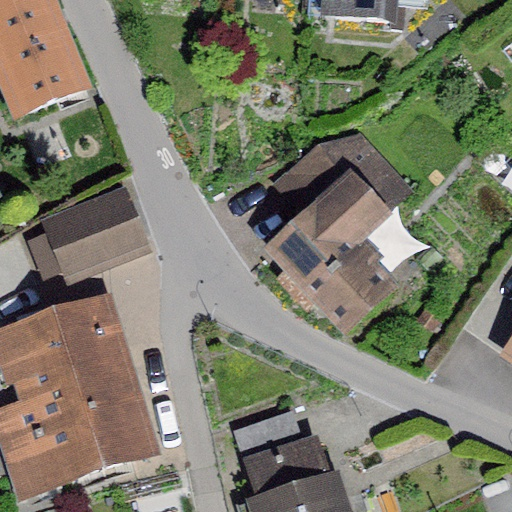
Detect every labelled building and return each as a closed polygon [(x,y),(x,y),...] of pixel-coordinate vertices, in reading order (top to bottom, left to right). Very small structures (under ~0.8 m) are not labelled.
[(20,115),(83,90),(46,0),(0,0),(0,72),(3,71),(20,115)] [(337,0),(336,18),(391,23),(393,0),(337,0)] [(311,217),(273,252),(348,333),(389,295),(369,273),(379,264),(359,242),(405,200),(360,151),(334,164),(323,154),(286,187),(311,217)] [(129,201),(50,232),(67,277),(146,247),(129,201)] [(99,304),(55,319),(76,385),(103,471),(147,456),(135,418),(145,416),(141,402),(131,405),(99,304)] [(25,380),(31,399),(76,385),(55,319),(50,321),(47,308),(16,317),(21,330),(0,336),(0,353),(10,385),(25,380)] [(103,471),(76,385),(31,399),(35,410),(2,420),(26,496),(59,486),(58,484),(103,471)] [(238,435),(246,459),(296,443),(288,419),(238,435)] [(262,511),(339,511),(319,448),(249,470),(262,511)]
